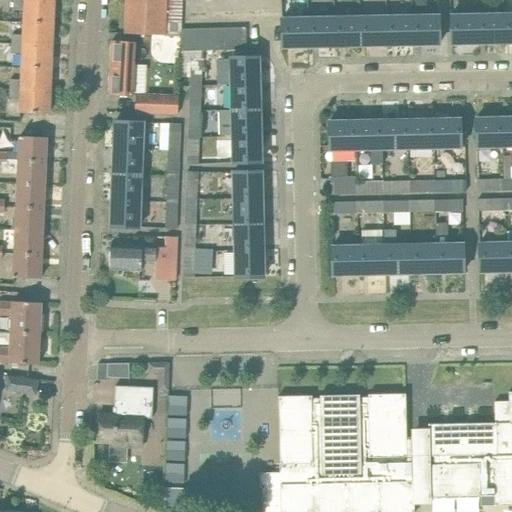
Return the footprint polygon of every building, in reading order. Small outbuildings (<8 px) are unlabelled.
[(54,1),(36,0),(13,0),(13,8),(24,9),(24,21),(53,22),(54,1)] [(179,0),(126,0),(125,33),(165,35),(165,34),(178,35),(179,0)] [(503,14),(477,15),(477,43),(503,43),(503,14)] [(511,42),(511,14),(503,14),(503,43),(511,42)] [(477,43),(477,15),(450,16),(451,44),(477,43)] [(438,16),(412,17),(413,45),(439,44),(438,16)] [(387,45),(386,17),(360,18),(361,46),(387,45)] [(412,17),(386,17),(387,45),(413,45),(412,17)] [(334,18),(308,19),(308,47),(334,46),(334,18)] [(360,18),(334,18),(334,46),(361,46),(360,18)] [(308,47),(308,19),(281,19),(282,47),(308,47)] [(12,35),(11,43),(52,45),(53,22),(24,21),(23,35),(12,35)] [(236,50),(235,28),(224,29),(225,50),(236,50)] [(235,28),(236,50),(246,49),(246,28),(235,28)] [(193,51),(192,29),(181,30),(181,52),(193,51)] [(203,51),(203,29),(192,29),(193,51),(203,51)] [(214,50),(214,29),(203,29),(203,51),(214,50)] [(225,50),(224,29),(214,29),(214,50),(225,50)] [(135,42),(132,42),(112,41),(109,95),(132,97),(135,42)] [(52,45),(11,43),(11,53),(22,54),(21,67),(51,68),(52,45)] [(230,84),(259,84),(258,57),(230,58),(230,84)] [(191,86),(203,86),(204,60),(192,59),(191,86)] [(51,68),(21,67),(21,80),(10,80),(9,89),(50,91),(51,68)] [(259,84),(230,84),(231,111),(260,110),(259,84)] [(203,86),(191,86),(189,112),(201,112),(203,86)] [(50,91),(9,89),(9,98),(20,99),(19,112),(49,114),(50,91)] [(135,112),(177,114),(178,99),(135,97),(135,112)] [(260,110),(231,111),(218,111),(218,137),(232,137),(260,136),(260,110)] [(189,112),(188,138),(200,139),(201,112),(189,112)] [(511,117),(502,118),(502,146),(511,146),(511,117)] [(502,146),(502,118),(476,119),(476,147),(502,146)] [(434,119),(407,120),(408,149),(434,148),(434,119)] [(434,119),(434,148),(460,147),(460,119),(434,119)] [(381,120),(355,121),(355,150),(369,149),(369,165),(382,165),(382,149),(381,120)] [(408,149),(407,120),(381,120),(382,149),(408,149)] [(115,121),(114,148),(142,149),(143,123),(115,121)] [(355,150),(355,121),(329,122),(329,150),(355,150)] [(169,127),(168,150),(179,150),(180,128),(169,127)] [(18,160),(46,161),(47,138),(19,136),(18,160)] [(260,136),(232,137),(232,163),(261,162),(260,136)] [(200,139),(188,138),(187,164),(199,165),(200,139)] [(142,149),(114,148),(112,174),(141,175),(142,149)] [(179,150),(168,150),(167,176),(178,177),(179,150)] [(46,161),(18,160),(6,159),(7,154),(0,153),(0,165),(2,165),(2,173),(18,174),(17,183),(45,185),(46,161)] [(348,164),(332,164),(332,179),(348,179),(348,164)] [(504,192),(503,180),(489,181),(489,164),(478,165),(479,193),(504,192)] [(233,198),(262,198),(261,171),(233,172),(233,198)] [(112,174),(111,200),(140,201),(141,175),(112,174)] [(186,199),(197,199),(198,174),(187,174),(186,199)] [(178,177),(167,176),(166,202),(176,203),(178,177)] [(357,197),(356,178),(348,179),(332,179),(331,179),(332,198),(357,197)] [(383,196),(383,185),(357,185),(357,178),(356,178),(357,197),(383,196)] [(511,180),(503,180),(504,192),(511,191),(511,180)] [(435,183),(435,195),(462,194),(462,182),(435,183)] [(45,185),(17,183),(16,207),(44,208),(45,185)] [(435,195),(435,183),(409,184),(409,195),(435,195)] [(409,195),(409,184),(383,185),(383,196),(409,195)] [(262,198),(233,198),(234,225),(262,224),(262,198)] [(186,199),(185,224),(196,225),(197,199),(186,199)] [(140,201),(111,200),(110,226),(139,228),(140,201)] [(436,201),(436,213),(463,212),(462,200),(436,201)] [(504,221),(504,200),(479,201),(480,222),(504,221)] [(436,213),(436,201),(409,202),(410,214),(436,213)] [(176,203),(166,202),(164,230),(175,231),(176,203)] [(409,202),(383,203),(383,214),(410,214),(409,202)] [(383,203),(357,204),(357,215),(383,214),(383,203)] [(357,215),(357,204),(334,204),(334,216),(357,215)] [(16,207),(15,230),(43,231),(44,208),(16,207)] [(185,224),(184,250),(195,250),(196,225),(185,224)] [(263,250),(262,224),(234,225),(234,251),(263,250)] [(463,244),(450,244),(449,224),(436,225),(437,244),(437,273),(463,272),(463,244)] [(43,231),(15,230),(14,254),(14,253),(42,255),(43,231)] [(410,245),(397,245),(397,232),(384,233),(384,245),(385,274),(411,273),(410,245)] [(505,271),(505,243),(479,243),(479,272),(505,271)] [(437,244),(410,245),(411,273),(437,273),(437,244)] [(176,247),(130,246),(110,245),(109,270),(141,271),(141,261),(155,262),(154,280),(175,281),(176,247)] [(385,274),(384,245),(358,246),(359,275),(385,274)] [(359,275),(358,246),(331,247),(332,275),(359,275)] [(215,251),(195,250),(184,250),(183,276),(214,277),(215,251)] [(264,277),(263,250),(234,251),(235,277),(264,277)] [(14,253),(14,254),(13,277),(40,279),(42,255),(14,253)] [(0,300),(0,314),(12,315),(11,332),(39,334),(41,303),(21,302),(0,300)] [(0,361),(9,362),(9,363),(18,363),(38,364),(39,334),(11,332),(10,349),(0,348),(0,361)] [(169,362),(148,363),(148,373),(158,373),(169,372),(169,362)] [(107,364),(106,376),(128,377),(128,363),(107,364)] [(37,380),(7,376),(6,391),(35,395),(37,380)] [(153,387),(115,386),(114,407),(116,407),(116,415),(98,414),(97,441),(114,442),(114,440),(124,441),(124,447),(142,447),(143,418),(152,418),(153,387)] [(264,475),(264,511),(413,511),(414,497),(430,496),(430,498),(431,498),(431,497),(479,496),(479,497),(480,497),(480,496),(494,495),(494,506),(495,506),(495,505),(511,505),(511,392),(509,392),(508,392),(509,401),(494,402),(494,409),(495,423),(429,425),(429,424),(428,424),(428,436),(412,437),(412,436),(411,436),(411,437),(406,437),(405,401),(405,394),(368,395),(368,397),(359,397),(359,395),(357,395),(358,398),(321,398),(321,396),(319,396),(319,398),(311,398),(311,397),(312,397),(312,396),(278,397),(278,398),(279,398),(280,463),(279,463),(279,464),(281,464),(281,475),(264,475)] [(164,487),(163,503),(163,506),(171,510),(177,511),(182,511),(183,488),(164,487)]
